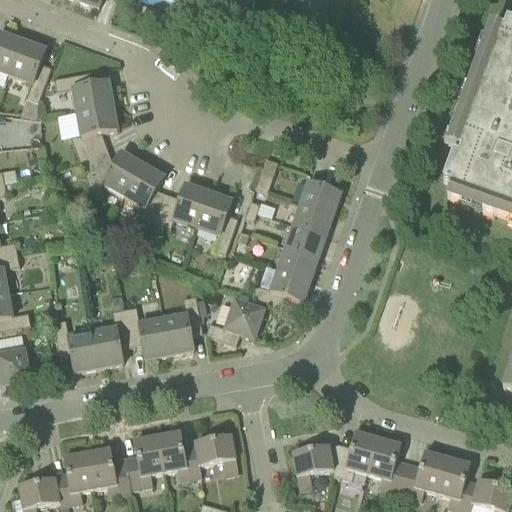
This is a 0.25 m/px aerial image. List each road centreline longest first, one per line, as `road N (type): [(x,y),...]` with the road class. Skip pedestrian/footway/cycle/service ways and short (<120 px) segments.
road 1 (residential): [(387,161),(180,134),(124,51),(0,5)]
road 2 (residential): [(244,381),(308,358),(328,331),(387,161)]
road 3 (residential): [(0,426),(244,381)]
road 4 (residential): [(387,161),(444,0)]
road 5 (residential): [(265,511),(244,381)]
